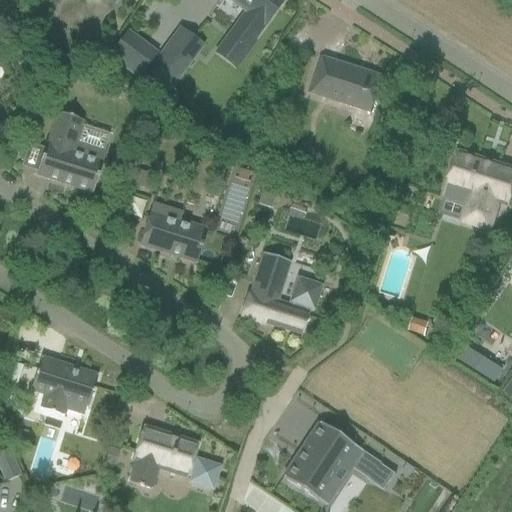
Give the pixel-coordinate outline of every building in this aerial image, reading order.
[(251,42),(281,0),(223,0),(242,13),(230,30),(232,32),(225,42),(242,55),(232,68),(229,66),(228,67),(233,70),(252,43),(251,42)] [(168,93),(202,47),(179,29),(178,30),(158,58),(126,34),(108,58),(137,79),(142,73),(167,92),(168,93)] [(382,78),(319,58),(308,94),(371,114),(382,78)] [(45,144),(40,158),(34,177),(91,195),(105,154),(75,145),(82,122),(56,114),(46,144),(45,144)] [(442,198),(461,204),(466,206),(461,223),(490,232),(499,204),(509,207),(511,196),(511,169),(457,152),(442,198)] [(151,205),(144,228),(138,247),(195,265),(206,231),(179,222),(181,214),(151,205)] [(248,294),(240,317),(301,336),(307,318),(309,313),(308,313),(305,312),(306,308),(309,309),(312,310),(319,288),(297,281),(290,303),(292,304),(291,307),(276,303),(289,263),(262,255),(249,294),(248,294)] [(462,346),(453,360),(491,385),(500,371),(462,346)] [(86,410),(91,396),(97,377),(40,358),(29,392),(43,397),(39,410),(63,417),(65,411),(82,416),(85,410),(86,410)] [(350,470),(361,453),(318,424),(281,479),(324,508),(336,490),(326,483),(339,463),(350,470)] [(196,464),(192,463),(197,445),(142,427),(136,446),(131,462),(134,463),(128,484),(150,491),(157,470),(186,479),(187,477),(190,478),(189,483),(211,490),(218,469),(196,462),(196,464)] [(19,477),(7,450),(0,452),(0,473),(5,484),(19,477)] [(387,481),(390,483),(395,475),(377,463),(369,474),(367,473),(364,479),(384,492),(384,491),(382,489),(387,481)]
